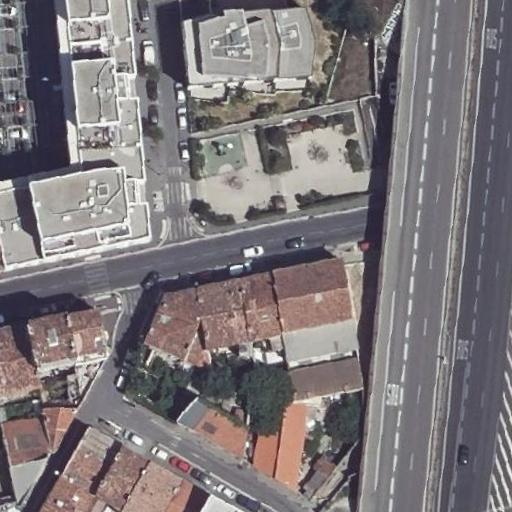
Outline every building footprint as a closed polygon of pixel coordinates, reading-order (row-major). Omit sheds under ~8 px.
[(132,52),(126,0),(52,0),(58,58),(132,52)] [(181,26),(188,91),(311,78),(314,46),(314,40),(306,8),(208,19),(181,26)] [(66,162),(140,156),(132,52),(58,58),(66,162)] [(66,162),(67,172),(0,185),(0,260),(3,274),(22,270),(53,264),(131,248),(149,244),(140,156),(66,162)] [(285,337),(298,334),(298,339),(286,342),(291,369),(289,370),(290,374),(296,405),(325,399),(365,391),(359,356),(326,363),(321,330),(354,323),(343,262),(333,265),(298,272),(274,277),(285,337)] [(252,343),(285,337),(274,277),(264,279),(242,284),(252,343)] [(208,351),(252,343),(242,284),(226,287),(198,293),(208,351)] [(147,346),(212,374),(208,351),(198,293),(187,295),(166,300),(147,346)] [(76,318),(66,320),(75,361),(109,354),(103,312),(76,318)] [(47,324),(27,328),(35,368),(75,361),(66,320),(47,324)] [(0,333),(0,396),(39,388),(36,373),(35,368),(27,328),(0,333)] [(109,354),(75,361),(76,365),(76,368),(107,362),(109,354)] [(76,365),(75,361),(35,368),(36,373),(76,365)] [(256,469),(277,481),(289,406),(296,405),(290,374),(270,378),(256,469)] [(37,420),(46,419),(44,409),(42,399),(34,401),(37,420)] [(297,493),(309,409),(326,410),(325,399),(296,405),(289,406),(277,481),(285,486),(297,493)] [(226,452),(244,462),(249,432),(245,430),(199,404),(179,424),(226,452)] [(55,454),(79,411),(44,409),(46,419),(53,454),(55,454)] [(246,424),(245,430),(249,432),(252,415),(241,413),(239,422),(246,424)] [(5,440),(18,503),(18,506),(21,507),(35,483),(52,455),(53,454),(46,419),(37,420),(2,427),(5,440)] [(88,431),(62,477),(97,497),(123,450),(105,440),(88,431)] [(0,441),(0,506),(18,503),(5,440),(0,441)] [(134,457),(123,450),(97,497),(98,498),(122,511),(124,511),(151,466),(134,457)] [(164,474),(151,466),(124,511),(166,511),(182,484),(164,474)] [(308,499),(312,501),(311,502),(312,503),(329,481),(316,471),(304,487),(308,490),(304,496),(308,499)] [(97,497),(62,477),(56,488),(49,500),(70,511),(89,511),(98,498),(97,497)] [(182,484),(166,511),(200,511),(208,499),(192,490),(182,484)] [(230,511),(208,499),(200,511),(230,511)] [(70,511),(49,500),(42,511),(70,511)]
